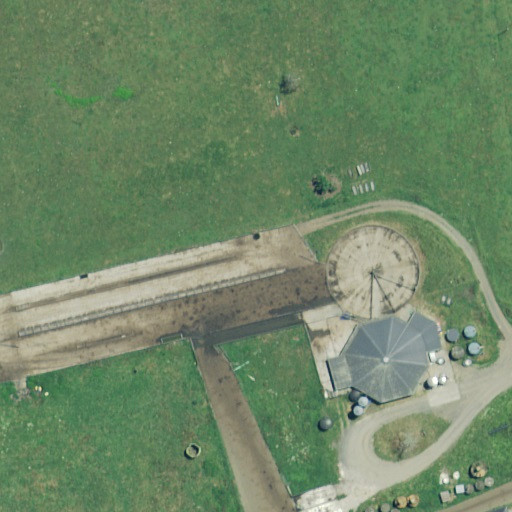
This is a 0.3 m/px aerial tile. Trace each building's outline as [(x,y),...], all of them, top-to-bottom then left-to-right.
[(329,363),(338,391),(356,387),(383,404),(413,397),(433,367),(429,354),(446,349),(438,322),(418,310),(408,326),(394,318),(362,324),(343,358),(329,363)] [(474,325),(448,332),(451,345),(477,338),(474,325)] [(480,343),(452,351),(455,363),(483,355),(480,343)] [(450,366),(426,380),(433,392),(457,378),(450,366)] [(355,389),(350,397),(360,403),(354,413),(364,419),(374,401),(355,389)] [(474,484),(478,493),(495,485),(491,476),(474,484)] [(438,492),(442,504),(471,494),(467,482),(438,492)] [(293,497),(297,511),(307,511),(338,502),(332,485),(293,497)] [(368,508),(368,511),(413,511),(421,510),(417,494),(368,508)] [(338,502),(307,511),(343,511),(340,502),(338,502)]
